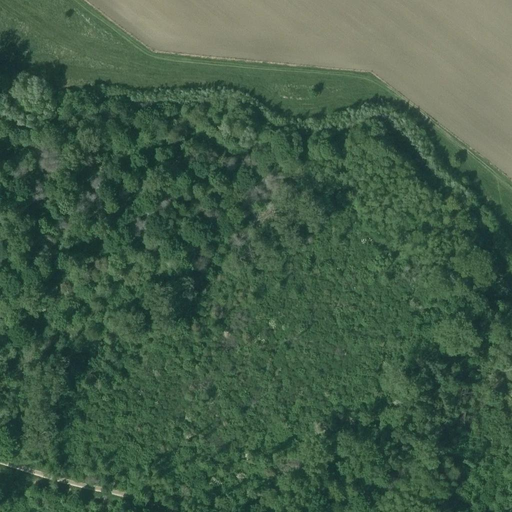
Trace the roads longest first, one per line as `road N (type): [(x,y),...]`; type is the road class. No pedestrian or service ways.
road 1 (track): [(511,194),(354,76),(151,57),(67,0)]
road 2 (unclassified): [(171,511),(0,461)]
